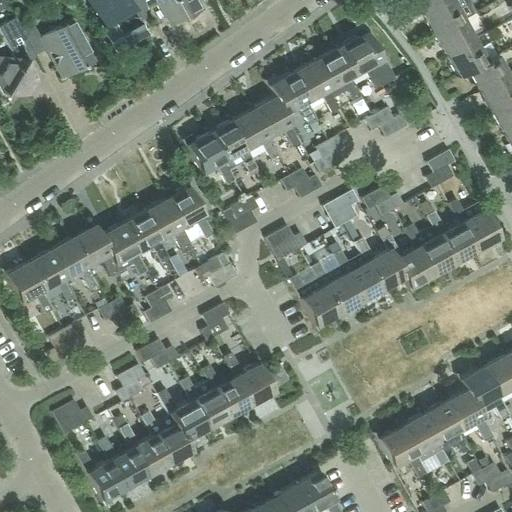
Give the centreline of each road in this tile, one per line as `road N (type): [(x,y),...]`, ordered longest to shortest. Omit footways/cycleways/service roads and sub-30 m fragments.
road 1 (residential): [(0,415),(244,285),(248,234),(447,121)]
road 2 (residential): [(0,214),(308,0)]
